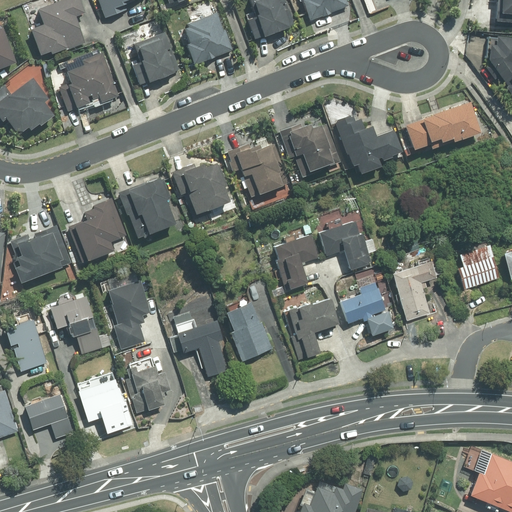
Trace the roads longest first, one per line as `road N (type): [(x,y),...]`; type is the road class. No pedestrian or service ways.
road 1 (residential): [(0,167),(48,169),(334,61)]
road 2 (secondary): [(100,484),(219,438),(385,402)]
road 3 (secondary): [(511,411),(397,422),(225,465)]
road 4 (secondary): [(208,459),(385,402)]
road 5 (residential): [(334,61),(407,32),(424,34),(434,48),(430,74),(394,82)]
